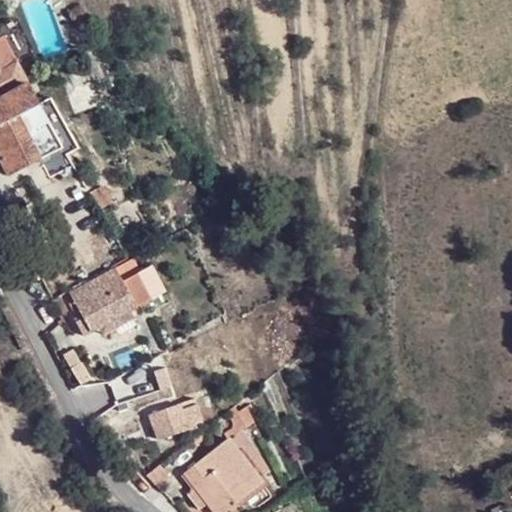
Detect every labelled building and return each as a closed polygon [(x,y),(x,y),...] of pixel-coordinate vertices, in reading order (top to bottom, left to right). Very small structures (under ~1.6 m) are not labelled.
[(0,164),(5,178),(54,155),(44,126),(37,113),(17,65),(0,72),(0,164)] [(116,271),(72,293),(76,304),(82,316),(74,322),(82,338),(164,295),(150,269),(123,284),(116,271)] [(71,290),(52,300),(50,302),(56,314),(76,304),(72,293),(71,290)] [(202,395),(150,413),(160,441),(212,422),(202,395)] [(248,429),(232,408),(223,414),(228,423),(220,431),(223,434),(182,472),(193,485),(185,496),(198,511),(208,503),(216,511),(221,511),(261,478),(258,475),(269,464),(244,433),(248,429)] [(162,464),(149,475),(161,489),(172,477),(162,464)]
